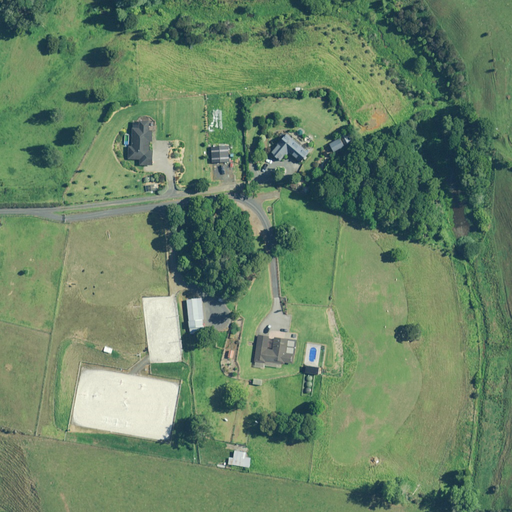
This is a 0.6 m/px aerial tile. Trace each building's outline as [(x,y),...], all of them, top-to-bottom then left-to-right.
[(109,9),(99,9),(98,17),(108,18),(109,9)] [(150,122),(140,121),(139,129),(133,128),(132,146),(129,146),(128,159),(140,160),(140,166),(152,167),(153,150),(152,150),(153,131),(149,130),(150,122)] [(347,145),(352,142),(347,133),(340,136),(341,138),(330,144),(334,152),(346,146),(347,145)] [(281,160),(286,154),(288,156),(290,153),(301,162),(309,153),(287,135),(272,153),(281,160)] [(229,163),(229,147),(212,147),(212,163),(229,163)] [(145,185),(156,183),(155,175),(142,177),(144,185),(145,185)] [(156,183),(145,185),(146,193),(157,191),(156,183)] [(182,361),(177,296),(144,299),(149,364),(182,361)] [(205,333),(201,299),(187,300),(190,334),(205,333)] [(294,354),(295,340),(292,340),(292,334),(270,331),(269,337),(258,335),(254,367),(263,368),(264,361),(285,364),(285,363),(293,364),(294,354)] [(228,464),(250,467),(251,458),(246,458),(247,452),(235,451),(234,458),(229,457),(228,464)]
